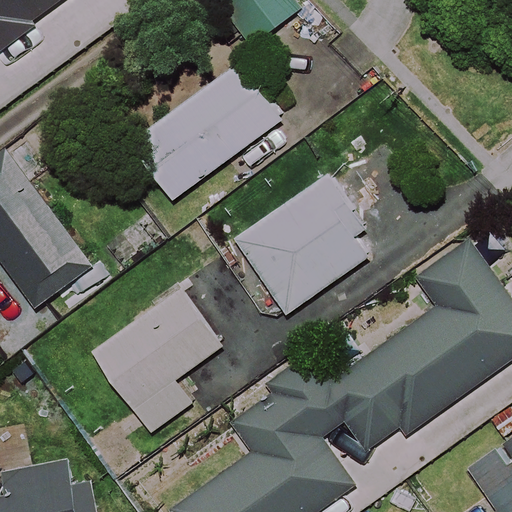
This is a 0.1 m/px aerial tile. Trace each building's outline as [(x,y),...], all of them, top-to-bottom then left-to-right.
[(0,0),(0,36),(49,0),(0,0)] [(301,8),(294,0),(220,0),(218,1),(253,46),(301,8)] [(286,120),(245,63),(137,142),(178,198),(286,120)] [(97,266),(12,148),(0,156),(0,252),(40,307),(97,266)] [(382,249),(333,177),(240,239),(290,312),(382,249)] [(334,385),(317,362),(313,356),(268,389),(272,395),(235,421),(257,452),(173,511),(324,511),(357,489),(324,443),(350,424),(372,454),(401,433),(407,441),(511,365),(511,303),(469,244),(414,283),(435,312),(334,385)] [(282,303),(241,248),(97,352),(155,432),(194,403),(177,379),(282,303)] [(511,511),(511,437),(467,467),(495,511),(511,511)] [(0,511),(99,511),(88,454),(0,471),(0,511)]
